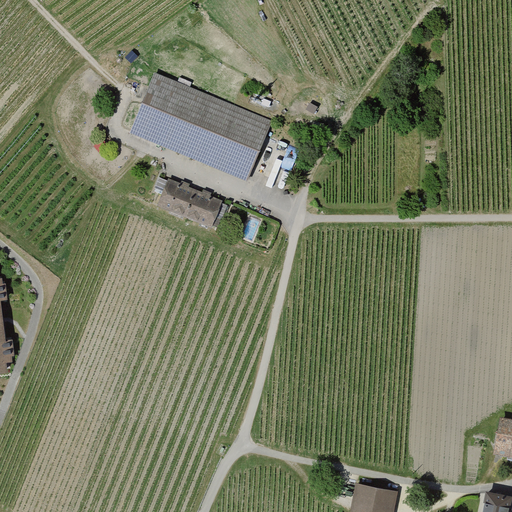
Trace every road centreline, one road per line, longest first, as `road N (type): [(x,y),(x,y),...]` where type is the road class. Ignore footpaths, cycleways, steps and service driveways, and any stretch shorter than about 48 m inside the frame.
road 1 (track): [(511,218),(298,220),(247,426),(205,511)]
road 2 (track): [(236,445),(456,489),(511,487)]
road 3 (track): [(33,0),(127,91)]
